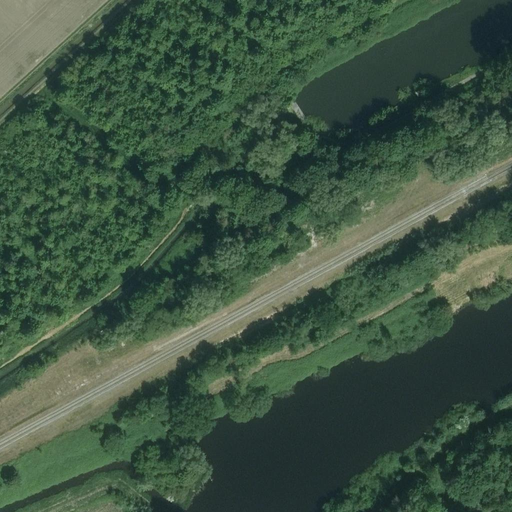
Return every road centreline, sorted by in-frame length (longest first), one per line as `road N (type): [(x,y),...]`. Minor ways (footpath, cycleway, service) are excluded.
road 1 (unknown): [(511,107),(274,269)]
road 2 (track): [(511,403),(461,431),(372,511)]
